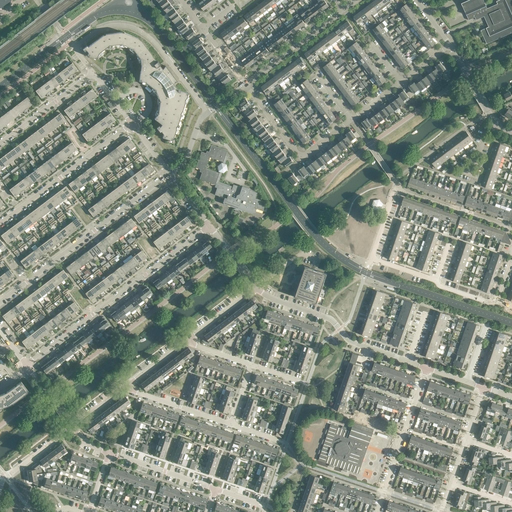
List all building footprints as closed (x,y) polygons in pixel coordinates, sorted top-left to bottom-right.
[(175,3),(173,0),(163,8),(167,13),(174,8),(172,5),(175,3)] [(208,7),(202,0),(197,4),(199,7),(200,6),(204,11),(208,7)] [(271,7),(266,0),(265,0),(262,3),(267,10),(271,7)] [(329,6),(324,0),(320,0),(318,2),(324,10),(329,6)] [(382,9),(375,0),(371,4),(378,13),(382,9)] [(386,6),(381,0),(375,0),(382,9),(386,6)] [(511,2),(511,0),(495,0),(497,4),(487,8),(483,0),(468,0),(461,3),(469,20),(475,17),(476,20),(484,16),(489,27),(481,30),(487,44),(511,32),(511,2)] [(324,10),(318,2),(314,5),(320,13),(324,10)] [(267,10),(262,3),(257,6),(263,13),(267,10)] [(378,13),(371,4),(367,7),(372,14),(373,16),(378,13)] [(409,9),(406,4),(399,9),(402,14),(409,9)] [(320,13),(314,5),(310,8),(316,16),(320,13)] [(263,13),(257,6),(253,9),(258,16),(263,13)] [(372,14),(367,7),(362,10),(368,17),(372,14)] [(176,11),(174,8),(167,13),(171,18),(181,11),(179,8),(176,11)] [(316,16),(310,8),(305,11),(311,19),(316,16)] [(258,16),(253,9),(249,13),(254,20),(258,16)] [(413,13),(409,9),(402,14),(400,15),(404,20),(406,18),(413,13)] [(369,19),(368,17),(362,10),(358,13),(363,20),(365,22),(369,19)] [(183,13),(181,11),(171,18),(175,24),(182,19),(180,16),(183,13)] [(311,19),(305,11),(301,15),(307,23),(311,19)] [(254,20),(249,13),(244,16),(250,23),(254,20)] [(363,20),(358,13),(353,17),(359,24),(363,20)] [(416,17),(413,13),(406,18),(409,23),(416,17)] [(305,24),(299,16),(295,19),(301,27),(305,24)] [(248,24),(243,17),(238,21),(243,28),(248,24)] [(419,21),(416,17),(409,23),(412,27),(419,21)] [(184,21),(182,19),(175,24),(179,29),(189,21),(187,19),(184,21)] [(301,27),(295,19),(290,23),(296,31),(301,27)] [(191,24),(189,21),(179,29),(183,34),(184,34),(185,33),(190,29),(188,26),(191,24)] [(245,30),(243,28),(238,21),(234,24),(239,31),(241,33),(245,30)] [(353,28),(348,21),(343,25),(349,32),(353,28)] [(422,26),(419,21),(412,27),(415,31),(422,26)] [(386,27),(382,22),(373,29),(376,34),(383,28),(386,27)] [(296,31),(290,23),(286,26),(292,34),(296,31)] [(239,31),(234,24),(230,27),(235,34),(239,31)] [(349,32),(343,25),(339,28),(344,35),(349,32)] [(292,34),(286,26),(282,29),(288,37),(292,34)] [(426,30),(422,26),(415,31),(419,35),(426,30)] [(235,34),(230,27),(225,30),(231,38),(235,34)] [(194,30),(192,28),(190,29),(185,33),(184,34),(189,42),(195,38),(193,35),(197,32),(195,30),(194,30)] [(344,35),(339,28),(335,31),(340,38),(344,35)] [(386,33),(383,28),(376,34),(379,38),(386,33)] [(288,37),(282,29),(277,33),(284,40),(288,37)] [(231,38),(225,30),(221,34),(226,41),(231,38)] [(429,34),(426,30),(419,35),(422,40),(429,34)] [(340,38),(335,31),(330,34),(336,41),(340,38)] [(388,31),(386,33),(379,38),(383,42),(390,37),(392,35),(388,31)] [(103,35),(90,45),(88,47),(87,45),(82,49),(84,52),(86,50),(88,53),(87,55),(96,59),(99,53),(109,46),(121,44),(133,49),(140,59),(141,65),(140,71),(139,81),(142,82),(145,82),(155,90),(160,101),(158,114),(154,119),(162,125),(160,127),(159,126),(156,128),(158,131),(160,130),(163,134),(162,138),(169,140),(172,140),(176,130),(176,127),(178,124),(180,116),(180,113),(182,111),(185,103),(185,100),(187,97),(188,93),(178,90),(173,83),(177,81),(165,66),(163,69),(159,65),(160,65),(158,61),(157,62),(152,56),(153,56),(141,40),(140,40),(139,39),(124,32),(124,33),(122,32),(105,34),(105,35),(104,35),(103,35)] [(284,40),(277,33),(273,36),(279,44),(284,40)] [(336,41),(330,34),(326,38),(331,45),(336,41)] [(432,39),(429,34),(422,40),(425,44),(432,39)] [(279,44),(273,36),(269,39),(275,47),(279,44)] [(200,37),(196,40),(195,38),(189,42),(191,44),(195,50),(197,48),(202,45),(204,43),(201,40),(202,40),(200,37)] [(393,41),(390,37),(383,42),(386,47),(393,41)] [(331,45),(326,38),(322,41),(327,48),(331,45)] [(275,47),(269,39),(264,42),(270,50),(275,47)] [(436,43),(432,39),(425,44),(429,48),(436,43)] [(327,48),(322,41),(317,44),(323,51),(327,48)] [(396,46),(393,41),(386,47),(389,51),(396,46)] [(360,46),(356,42),(349,47),(353,52),(360,46)] [(263,44),(258,47),(264,55),(269,52),(263,44)] [(323,51),(317,44),(313,47),(318,54),(323,51)] [(197,48),(195,50),(199,55),(209,47),(207,45),(204,48),(202,45),(197,48)] [(363,50),(360,46),(353,52),(356,56),(363,50)] [(400,50),(396,46),(389,51),(393,55),(400,50)] [(211,50),(209,47),(199,55),(203,60),(210,55),(207,52),(211,50)] [(264,55),(258,47),(254,50),(260,58),(264,55)] [(318,54),(313,47),(309,51),(314,58),(318,54)] [(260,58),(254,50),(250,54),(256,62),(260,58)] [(366,55),(363,50),(356,56),(354,57),(357,62),(359,60),(366,55)] [(403,54),(400,50),(393,55),(396,60),(403,54)] [(314,58),(309,51),(304,54),(310,61),(314,58)] [(256,62),(250,54),(245,57),(251,65),(256,62)] [(406,59),(403,54),(396,60),(399,64),(406,59)] [(212,58),(210,55),(203,60),(200,62),(204,67),(207,66),(217,58),(215,56),(212,58)] [(370,59),(366,55),(359,60),(363,64),(370,59)] [(251,65),(245,57),(241,60),(247,68),(251,65)] [(300,57),(296,61),(301,68),(305,64),(300,57)] [(219,60),(217,58),(207,66),(211,71),(213,70),(213,69),(218,66),(215,63),(219,60)] [(373,63),(370,59),(363,64),(366,69),(373,63)] [(409,63),(406,59),(399,64),(402,68),(409,63)] [(301,68),(296,61),(291,64),(297,71),(301,68)] [(443,66),(440,61),(437,63),(438,64),(435,67),(436,69),(437,68),(440,73),(442,75),(447,71),(449,69),(445,64),(443,66)] [(334,66),(330,62),(323,67),(327,71),(334,66)] [(77,70),(72,63),(42,85),(35,91),(41,98),(47,93),(48,94),(46,95),(48,97),(50,96),(51,96),(50,95),(52,94),(51,92),(49,93),(48,92),(70,76),(71,77),(69,78),(70,80),(72,79),(73,78),(75,77),(73,75),(71,76),(71,75),(77,70)] [(376,68),(373,63),(366,69),(364,70),(367,75),(369,73),(376,68)] [(219,64),(218,66),(213,69),(213,70),(217,75),(215,76),(215,77),(216,78),(217,78),(222,74),(220,72),(225,69),(223,66),(222,67),(219,64)] [(297,71),(291,64),(287,67),(292,74),(297,71)] [(337,70),(334,66),(327,71),(330,76),(337,70)] [(292,74),(287,67),(283,71),(288,78),(292,74)] [(434,71),(431,67),(429,69),(436,79),(442,75),(440,73),(437,68),(436,69),(434,71)] [(379,72),(376,68),(369,73),(372,77),(379,72)] [(436,79),(429,69),(426,71),(429,74),(426,76),(431,83),(436,79)] [(340,75),(337,70),(330,76),(333,80),(340,75)] [(288,78),(283,71),(278,74),(284,81),(288,78)] [(383,76),(379,72),(372,77),(376,82),(383,76)] [(230,76),(228,74),(224,77),(222,74),(217,78),(219,81),(221,80),(225,85),(231,80),(229,77),(230,76)] [(286,84),(284,81),(278,74),(274,77),(279,84),(282,87),(286,84)] [(343,79),(340,75),(333,80),(336,84),(343,79)] [(423,79),(421,75),(418,77),(426,87),(431,83),(426,76),(423,79)] [(386,81),(383,76),(376,82),(379,86),(386,81)] [(279,84),(274,77),(270,80),(275,87),(279,84)] [(426,87),(418,77),(416,79),(418,82),(416,84),(415,84),(419,89),(421,91),(426,87)] [(310,84),(307,79),(300,85),(303,89),(310,84)] [(347,83),(343,79),(336,84),(340,89),(347,83)] [(275,87),(270,80),(265,84),(271,91),(275,87)] [(416,84),(414,82),(411,85),(410,84),(408,86),(411,90),(409,92),(412,97),(415,95),(414,93),(419,89),(415,84),(416,84)] [(350,88),(347,83),(340,89),(343,93),(350,88)] [(271,91),(265,84),(261,87),(266,94),(271,91)] [(313,88),(310,84),(303,89),(306,93),(313,88)] [(317,92),(313,88),(306,93),(310,98),(317,92)] [(353,92),(350,88),(343,93),(346,97),(353,92)] [(97,96),(92,89),(85,94),(84,93),(86,92),(85,90),(83,91),(82,91),(82,92),(80,93),(82,95),(84,94),(84,95),(71,105),(71,104),(72,103),(71,100),(69,102),(69,101),(68,102),(67,104),(68,106),(70,104),(70,105),(64,110),(69,117),(97,96)] [(406,93),(403,89),(401,91),(401,92),(398,94),(400,96),(404,101),(409,97),(410,99),(412,97),(409,92),(406,93)] [(320,97),(317,92),(310,98),(313,102),(320,97)] [(356,96),(353,92),(346,97),(349,102),(356,96)] [(511,94),(511,95),(510,92),(504,94),(501,95),(502,98),(505,97),(507,100),(511,97),(511,94)] [(397,98),(394,95),(392,97),(400,107),(405,103),(404,101),(400,96),(397,98)] [(360,101),(356,96),(349,102),(353,106),(360,101)] [(32,104),(27,97),(9,111),(14,118),(25,110),(26,111),(24,112),(26,114),(27,113),(28,113),(28,112),(30,111),(28,109),(26,110),(26,109),(32,104)] [(323,101),(320,97),(313,102),(316,106),(323,101)] [(400,107),(392,97),(390,99),(392,102),(389,104),(394,111),(396,113),(398,111),(399,110),(398,109),(400,107)] [(248,102),(246,99),(236,106),(241,111),(242,110),(243,113),(249,109),(247,107),(251,103),(249,101),(248,102)] [(284,103),(281,99),(274,104),(277,109),(284,103)] [(326,105),(323,101),(316,106),(319,111),(326,105)] [(288,108),(284,103),(277,109),(281,113),(288,108)] [(386,106),(384,103),(382,105),(389,115),(394,111),(389,104),(386,106)] [(330,110),(326,105),(319,111),(323,115),(330,110)] [(389,115),(382,105),(379,107),(382,110),(379,112),(384,119),(389,115)] [(256,111),(254,108),(250,111),(249,109),(243,113),(245,115),(247,114),(251,119),(251,120),(256,116),(258,115),(255,112),(256,111)] [(291,112),(288,108),(281,113),(284,117),(291,112)] [(333,114),(330,110),(323,115),(326,119),(333,114)] [(14,118),(9,111),(4,114),(10,121),(14,118)] [(376,114),(373,111),(371,113),(379,123),(384,119),(379,112),(376,114)] [(294,116),(291,112),(284,117),(287,122),(294,116)] [(60,113),(56,116),(61,123),(66,120),(60,113)] [(115,120),(110,113),(82,134),(87,141),(94,136),(95,137),(93,138),(95,141),(96,139),(97,140),(97,139),(99,137),(97,135),(96,137),(95,136),(108,126),(109,127),(107,128),(108,130),(110,129),(111,129),(111,128),(113,127),(111,125),(109,126),(109,125),(115,120)] [(379,123),(371,113),(369,115),(371,118),(368,120),(372,125),(373,127),(379,123)] [(10,121),(4,114),(0,118),(6,125),(10,121)] [(336,118),(333,114),(326,119),(324,121),(328,126),(330,124),(329,124),(336,118)] [(61,123),(56,116),(51,120),(57,127),(61,123)] [(251,120),(251,119),(249,121),(253,126),(263,119),(261,116),(258,119),(256,116),(251,120)] [(297,121),(294,116),(287,122),(290,126),(297,121)] [(368,120),(367,118),(364,120),(363,119),(361,121),(364,125),(361,127),(365,132),(368,130),(367,129),(372,125),(368,120)] [(265,121),(263,119),(253,126),(257,132),(264,126),(261,124),(265,121)] [(57,127),(51,120),(47,123),(52,130),(57,127)] [(301,125),(297,121),(290,126),(294,130),(301,125)] [(52,130),(47,123),(43,126),(48,133),(52,130)] [(304,129),(301,125),(294,130),(297,135),(304,129)] [(48,133),(43,126),(38,129),(44,136),(48,133)] [(266,129),(264,126),(257,132),(255,133),(259,138),(261,137),(271,129),(269,127),(266,129)] [(44,136),(38,129),(34,133),(40,140),(44,136)] [(273,131),(271,129),(261,137),(265,142),(272,137),(269,134),(273,131)] [(307,133),(304,129),(297,135),(300,139),(307,133)] [(350,129),(349,130),(348,131),(349,132),(346,134),(347,136),(351,141),(356,137),(357,139),(360,137),(356,131),(353,133),(350,129)] [(473,140),(466,132),(462,136),(468,144),(473,140)] [(40,140),(34,133),(30,136),(35,143),(40,140)] [(311,138),(307,133),(300,139),(304,143),(311,138)] [(344,138),(342,135),(339,137),(347,147),(352,143),(351,141),(347,136),(344,138)] [(35,143),(30,136),(26,139),(31,146),(35,143)] [(468,144),(462,136),(457,139),(463,147),(468,144)] [(274,140),(272,137),(265,142),(269,147),(279,140),(277,137),(274,140)] [(347,147),(339,137),(337,139),(339,142),(337,144),(342,151),(347,147)] [(135,146),(129,138),(126,140),(127,140),(125,142),(131,150),(135,146)] [(31,146),(26,139),(21,143),(27,150),(31,146)] [(463,147),(457,139),(453,143),(459,151),(463,147)] [(281,142),(279,140),(269,147),(273,153),(280,147),(277,145),(281,142)] [(77,149),(72,142),(53,156),(59,163),(70,155),(70,156),(69,157),(70,159),(72,158),(73,158),(73,157),(74,156),(73,154),(71,155),(70,154),(77,149)] [(131,150),(125,142),(123,143),(120,145),(126,153),(131,150)] [(506,146),(497,142),(495,148),(504,151),(506,146)] [(27,150),(21,143),(17,146),(22,153),(27,150)] [(331,143),(329,145),(337,155),(342,151),(337,144),(334,146),(331,143)] [(459,151),(453,143),(448,146),(454,154),(459,151)] [(126,153),(120,145),(118,147),(116,148),(122,156),(126,153)] [(228,158),(228,156),(225,155),(227,150),(211,145),(210,148),(209,152),(206,151),(206,153),(201,152),(195,168),(200,169),(199,172),(202,172),(199,179),(215,185),(215,187),(217,188),(214,195),(224,198),(223,202),(223,204),(233,207),(234,209),(233,209),(234,209),(235,209),(236,209),(237,209),(238,209),(238,210),(239,210),(240,210),(240,211),(241,211),(241,212),(242,212),(241,211),(243,210),(253,214),(254,213),(256,209),(263,211),(266,202),(255,198),(257,193),(249,190),(249,189),(248,188),(242,186),(241,187),(233,184),(232,186),(219,182),(222,172),(223,173),(227,170),(226,165),(225,164),(227,158),(228,158)] [(337,155),(329,145),(326,147),(329,150),(326,152),(331,159),(337,155)] [(22,153),(17,146),(13,149),(18,156),(22,153)] [(454,154),(448,146),(443,150),(450,158),(454,154)] [(282,150),(280,147),(273,153),(277,158),(287,150),(285,148),(282,150)] [(122,156),(116,148),(114,150),(114,149),(112,151),(118,159),(122,156)] [(504,151),(495,148),(493,153),(503,157),(504,151)] [(18,156),(13,149),(8,152),(14,159),(18,156)] [(289,153),(287,150),(277,158),(281,163),(283,162),(288,158),(285,155),(289,153)] [(450,158),(443,150),(439,153),(445,161),(450,158)] [(118,159),(112,151),(109,153),(108,155),(113,163),(118,159)] [(321,151),(318,153),(326,163),(331,159),(326,152),(323,154),(321,151)] [(14,159),(8,152),(4,156),(9,163),(14,159)] [(326,163),(318,153),(316,155),(318,158),(316,160),(321,167),(326,163)] [(445,161),(439,153),(434,156),(441,165),(445,161)] [(503,157),(493,153),(491,159),(501,162),(503,157)] [(113,163),(108,155),(106,156),(103,158),(109,166),(113,163)] [(9,163),(4,156),(0,158),(0,159),(5,166),(9,163)] [(59,163),(53,156),(49,159),(55,166),(59,163)] [(292,159),(289,156),(288,158),(283,162),(287,167),(295,161),(293,159),(292,159)] [(441,165),(434,156),(430,160),(436,168),(441,165)] [(109,166),(103,158),(100,160),(101,160),(99,161),(105,169),(109,166)] [(55,166),(49,159),(45,163),(50,170),(55,166)] [(313,162),(310,159),(308,161),(316,171),(321,167),(316,160),(313,162)] [(501,162),(491,159),(489,164),(499,168),(501,162)] [(105,169),(99,161),(97,163),(97,162),(94,164),(101,172),(105,169)] [(316,171),(308,161),(305,163),(308,166),(305,168),(309,173),(310,175),(316,171)] [(50,170),(45,163),(41,166),(46,173),(50,170)] [(101,172),(94,164),(92,166),(92,167),(90,168),(96,176),(101,172)] [(148,164),(144,167),(149,174),(151,172),(151,173),(154,171),(148,164)] [(499,168),(489,164),(487,170),(497,173),(499,168)] [(46,173),(41,166),(36,169),(42,176),(46,173)] [(305,168),(304,166),(301,168),(300,167),(298,169),(301,173),(298,175),(302,180),(305,178),(304,177),(309,173),(305,168)] [(149,174),(144,167),(140,170),(145,177),(147,175),(149,174)] [(96,176),(90,168),(89,169),(88,169),(86,171),(92,179),(96,176)] [(42,176),(36,169),(32,172),(37,180),(42,176)] [(145,177),(140,170),(135,174),(140,180),(142,179),(145,177)] [(497,173),(487,170),(485,175),(495,178),(497,173)] [(92,179),(86,171),(83,173),(82,175),(88,182),(92,179)] [(37,180),(32,172),(28,176),(33,183),(37,180)] [(296,177),(293,173),(290,175),(291,176),(288,178),(293,185),(298,181),(299,182),(302,180),(298,175),(296,177)] [(140,180),(135,174),(131,177),(136,184),(139,182),(139,181),(140,180)] [(88,182),(82,175),(80,176),(80,175),(77,177),(83,186),(88,182)] [(495,178),(485,175),(484,180),(493,184),(495,178)] [(33,183),(28,176),(9,190),(15,197),(21,192),(22,192),(20,194),(22,196),(23,195),(24,195),(25,194),(24,194),(26,193),(24,191),(23,192),(22,191),(33,183)] [(83,186),(77,177),(75,179),(75,180),(73,181),(79,189),(83,186)] [(136,184),(131,177),(127,180),(132,187),(134,185),(134,186),(136,184)] [(416,179),(410,178),(408,186),(413,188),(416,179)] [(421,181),(416,179),(413,188),(419,189),(421,181)] [(132,187),(127,180),(122,183),(128,190),(130,188),(132,187)] [(493,184),(484,180),(482,186),(491,189),(493,184)] [(79,189),(73,181),(71,182),(68,184),(74,192),(79,189)] [(427,183),(421,181),(419,189),(424,191),(427,183)] [(128,190),(122,183),(118,187),(123,193),(125,192),(128,190)] [(432,185),(427,183),(424,191),(429,193),(432,185)] [(438,187),(432,185),(429,193),(435,195),(438,187)] [(72,194),(66,186),(63,188),(62,190),(67,198),(72,194)] [(123,193),(118,187),(114,190),(119,197),(122,195),(121,195),(123,193)] [(443,189),(438,187),(435,195),(440,197),(443,189)] [(449,191),(443,189),(440,197),(446,199),(449,191)] [(67,198),(62,190),(60,191),(57,193),(63,201),(67,198)] [(119,197),(114,190),(109,193),(114,200),(116,198),(116,199),(119,197)] [(173,197),(168,190),(165,192),(166,192),(164,193),(169,200),(173,197)] [(454,192),(449,191),(446,199),(451,201),(454,192)] [(459,194),(454,192),(451,201),(457,202),(459,194)] [(63,201),(57,193),(54,195),(55,195),(53,196),(59,204),(63,201)] [(114,200),(109,193),(105,197),(110,203),(113,202),(113,201),(114,200)] [(169,200),(164,193),(162,195),(162,194),(159,196),(165,203),(169,200)] [(465,196),(459,194),(457,202),(462,204),(465,196)] [(59,204),(53,196),(51,198),(51,197),(48,199),(55,207),(59,204)] [(165,203),(159,196),(157,198),(157,199),(155,200),(160,207),(165,203)] [(110,203),(105,197),(101,200),(106,206),(108,205),(110,203)] [(409,199),(404,197),(401,206),(406,208),(409,199)] [(473,199),(467,197),(465,205),(470,207),(473,199)] [(55,207),(48,199),(46,201),(44,203),(50,211),(55,207)] [(415,201),(409,199),(406,208),(412,209),(415,201)] [(478,201),(473,199),(470,207),(476,209),(478,201)] [(106,206),(101,200),(97,203),(102,210),(104,208),(106,206)] [(160,207),(155,200),(154,201),(153,201),(151,203),(156,210),(160,207)] [(383,204),(379,200),(374,201),(372,206),(376,210),(381,209),(383,204)] [(420,203),(415,201),(412,209),(417,211),(420,203)] [(484,203),(478,201),(476,209),(481,211),(484,203)] [(50,211),(44,203),(43,204),(42,204),(40,206),(46,214),(50,211)] [(102,210),(97,203),(92,206),(97,213),(99,212),(102,210)] [(156,210),(151,203),(148,205),(149,205),(147,206),(152,213),(156,210)] [(425,205),(420,203),(417,211),(423,213),(425,205)] [(489,204),(484,203),(481,211),(486,213),(489,204)] [(494,206),(489,204),(486,213),(492,214),(494,206)] [(431,207),(425,205),(423,213),(428,215),(431,207)] [(46,214),(40,206),(37,208),(36,209),(42,217),(46,214)] [(97,213),(92,206),(88,210),(93,217),(96,215),(95,214),(97,213)] [(152,213),(147,206),(145,208),(145,207),(142,209),(148,216),(152,213)] [(500,208),(494,206),(492,214),(497,216),(500,208)] [(436,209),(431,207),(428,215),(434,217),(436,209)] [(505,210),(500,208),(497,216),(503,218),(505,210)] [(42,217),(36,209),(34,211),(34,210),(31,212),(37,220),(42,217)] [(148,216),(142,209),(140,211),(140,212),(138,213),(143,220),(148,216)] [(442,211),(436,209),(434,217),(439,219),(442,211)] [(511,212),(505,210),(503,218),(508,220),(511,212)] [(447,212),(442,211),(439,219),(444,220),(447,212)] [(37,220),(31,212),(28,214),(29,215),(27,216),(33,224),(37,220)] [(453,214),(447,212),(444,220),(450,222),(453,214)] [(143,220),(138,213),(136,214),(133,216),(139,223),(143,220)] [(458,216),(453,214),(450,222),(455,224),(458,216)] [(193,223),(188,215),(183,219),(188,226),(190,224),(190,225),(193,223)] [(33,224),(27,216),(25,217),(22,219),(29,227),(33,224)] [(466,219),(461,217),(458,225),(463,227),(466,219)] [(82,225),(77,218),(72,222),(77,228),(79,227),(82,225)] [(136,225),(131,218),(128,220),(128,221),(126,222),(132,229),(136,225)] [(29,227),(22,219),(21,220),(18,222),(24,230),(29,227)] [(188,226),(183,219),(179,222),(184,229),(187,227),(188,226)] [(408,223),(398,219),(396,225),(406,228),(408,223)] [(472,221),(466,219),(463,227),(469,229),(472,221)] [(477,223),(472,221),(469,229),(468,232),(473,234),(474,231),(477,223)] [(24,230),(18,222),(16,224),(14,226),(20,234),(24,230)] [(77,228),(72,222),(68,225),(73,232),(76,230),(75,229),(77,228)] [(132,229),(126,222),(125,223),(124,223),(122,225),(127,232),(132,229)] [(184,229),(179,222),(175,225),(180,232),(182,231),(184,229)] [(482,224),(477,223),(474,231),(480,233),(482,224)] [(488,226),(482,224),(480,233),(485,234),(488,226)] [(73,232),(68,225),(63,228),(68,235),(70,233),(71,234),(73,232)] [(127,232),(122,225),(119,227),(120,227),(118,228),(123,235),(127,232)] [(180,232),(175,225),(170,229),(176,236),(178,234),(178,233),(180,232)] [(406,228),(396,225),(395,230),(404,234),(406,228)] [(20,234),(14,226),(12,227),(10,229),(16,237),(20,234)] [(493,228),(488,226),(485,234),(490,236),(493,228)] [(68,235),(63,228),(59,231),(64,238),(67,236),(68,235)] [(123,235),(118,228),(116,230),(116,229),(113,231),(119,239),(123,235)] [(499,230),(493,228),(490,236),(496,238),(499,230)] [(16,237),(10,229),(7,231),(6,232),(11,240),(16,237)] [(176,236),(170,229),(166,232),(171,239),(173,237),(173,238),(176,236)] [(404,234),(395,230),(393,236),(402,239),(404,234)] [(439,233),(429,230),(427,236),(437,239),(439,233)] [(504,232),(499,230),(496,238),(501,240),(504,232)] [(64,238),(59,231),(55,235),(60,241),(62,240),(64,238)] [(119,239),(113,231),(111,233),(111,234),(109,235),(114,242),(119,239)] [(11,240),(6,232),(4,234),(3,233),(1,235),(7,243),(11,240)] [(171,239),(166,232),(162,235),(167,242),(170,240),(169,240),(171,239)] [(506,232),(504,232),(501,240),(500,241),(510,245),(511,242),(506,232)] [(60,241),(55,235),(51,238),(56,245),(58,243),(60,241)] [(114,242),(109,235),(107,236),(105,238),(110,245),(114,242)] [(167,242),(162,235),(157,238),(163,245),(164,244),(165,244),(167,242)] [(402,239),(393,236),(391,241),(401,245),(402,239)] [(437,239),(427,236),(425,241),(435,244),(437,239)] [(56,245),(51,238),(46,241),(51,248),(52,248),(51,248),(53,246),(53,247),(56,245)] [(110,245),(105,238),(104,238),(105,238),(103,240),(103,239),(100,241),(106,248),(110,245)] [(163,245),(157,238),(153,242),(158,249),(161,247),(163,245)] [(212,247),(206,239),(204,240),(205,242),(203,244),(207,251),(212,247)] [(51,248),(46,241),(42,244),(47,251),(49,250),(51,248)] [(106,248),(100,241),(98,243),(98,244),(96,245),(101,252),(106,248)] [(401,245),(391,241),(389,247),(399,250),(401,245)] [(435,244),(425,241),(424,246),(433,250),(435,244)] [(472,245),(463,241),(461,247),(470,250),(472,245)] [(47,251),(42,244),(38,248),(43,255),(45,253),(45,252),(47,251)] [(198,244),(196,246),(203,254),(207,251),(203,244),(200,247),(198,244)] [(101,252),(96,245),(94,246),(92,248),(97,255),(101,252)] [(204,256),(203,254),(196,246),(195,247),(196,249),(193,251),(198,258),(200,260),(204,256)] [(433,250),(424,246),(422,252),(432,255),(433,250)] [(399,250),(389,247),(387,252),(397,255),(399,250)] [(470,250),(461,247),(459,252),(469,256),(470,250)] [(43,255),(38,248),(33,251),(38,258),(40,256),(40,257),(43,255)] [(97,255),(92,248),(89,250),(88,251),(93,258),(97,255)] [(147,258),(142,250),(137,254),(142,261),(144,259),(144,260),(147,258)] [(38,258),(33,251),(29,254),(34,261),(37,259),(36,259),(38,258)] [(93,258),(88,251),(86,253),(86,252),(83,254),(89,261),(93,258)] [(189,251),(187,253),(194,261),(198,258),(193,251),(191,253),(189,251)] [(397,255),(387,252),(385,258),(395,261),(397,255)] [(432,255),(422,252),(420,257),(430,261),(432,255)] [(469,256),(459,252),(457,258),(467,261),(469,256)] [(503,255),(494,252),(492,258),(501,261),(503,255)] [(194,261),(187,253),(186,254),(187,256),(184,258),(189,265),(194,261)] [(34,261),(29,254),(25,258),(30,264),(31,263),(32,263),(34,261)] [(89,261),(83,254),(81,256),(81,257),(79,258),(84,265),(89,261)] [(142,261),(137,254),(133,257),(138,264),(141,262),(140,262),(142,261)] [(138,264),(133,257),(128,260),(134,267),(135,266),(136,266),(138,264)] [(430,261),(420,257),(418,263),(428,266),(430,261)] [(30,264),(25,258),(20,261),(25,268),(28,266),(28,265),(30,264)] [(84,265),(79,258),(77,259),(74,261),(80,268),(84,265)] [(180,258),(178,260),(185,268),(189,265),(184,258),(182,260),(180,258)] [(467,261),(457,258),(455,263),(465,267),(467,261)] [(501,261),(492,258),(490,263),(500,266),(501,261)] [(134,267),(128,260),(124,264),(130,271),(132,269),(132,268),(134,267)] [(185,268),(178,260),(176,261),(178,263),(175,265),(180,271),(185,268)] [(80,268),(74,261),(72,263),(70,264),(76,271),(80,268)] [(428,266),(418,263),(416,268),(426,272),(428,266)] [(465,267),(455,263),(453,269),(463,272),(465,267)] [(500,266),(490,263),(488,268),(498,272),(500,266)] [(76,271),(70,264),(69,266),(68,265),(66,268),(71,275),(76,271)] [(130,271),(124,264),(120,267),(125,274),(127,272),(127,273),(130,271)] [(171,265),(169,266),(176,275),(180,271),(175,265),(173,267),(171,265)] [(176,275),(169,266),(167,268),(169,270),(166,272),(171,278),(176,275)] [(315,270),(304,266),(303,270),(305,271),(303,276),(302,276),(301,277),(300,278),(299,279),(298,280),(298,281),(298,283),(298,284),(298,285),(298,287),(299,288),(298,293),(296,292),(294,296),(304,300),(304,299),(307,300),(317,304),(318,300),(316,299),(319,292),(321,293),(323,285),(321,284),(324,277),(326,278),(327,274),(317,270),(317,271),(314,270),(315,270)] [(125,274),(120,267),(116,270),(121,277),(124,275),(123,275),(125,274)] [(498,272),(488,268),(486,274),(496,277),(498,272)] [(14,276),(9,269),(5,273),(10,279),(11,278),(12,278),(14,276)] [(463,272),(453,269),(451,274),(461,277),(463,272)] [(60,272),(59,273),(64,280),(68,277),(63,270),(60,272)] [(121,277),(116,270),(111,273),(117,281),(117,280),(118,279),(121,277)] [(162,272),(160,273),(167,282),(171,278),(166,272),(163,274),(162,272)] [(10,279),(5,273),(0,276),(6,283),(8,281),(10,279)] [(64,280),(59,273),(57,275),(57,274),(54,276),(59,283),(64,280)] [(117,281),(111,273),(107,277),(112,284),(114,282),(114,283),(117,281)] [(167,282),(160,273),(158,275),(160,277),(157,279),(162,285),(167,282)] [(461,277),(451,274),(450,280),(459,283),(461,277)] [(496,277),(486,274),(484,279),(494,283),(496,277)] [(59,283),(54,276),(52,278),(52,279),(50,280),(55,287),(59,283)] [(112,284),(107,277),(103,280),(108,287),(111,285),(110,285),(112,284)] [(153,279),(151,280),(157,289),(162,285),(157,279),(154,281),(153,279)] [(494,283),(484,279),(482,285),(492,288),(494,283)] [(55,287),(50,280),(48,281),(45,283),(51,290),(55,287)] [(108,287),(103,280),(98,283),(103,290),(105,289),(108,287)] [(51,290),(45,283),(43,285),(41,286),(46,293),(51,290)] [(103,290),(98,283),(94,287),(99,294),(102,292),(102,291),(103,290)] [(145,288),(142,290),(147,297),(152,293),(145,285),(143,286),(145,288)] [(492,288),(482,285),(480,290),(490,294),(492,288)] [(46,293),(41,286),(40,288),(39,287),(37,289),(42,296),(46,293)] [(99,294),(94,287),(90,290),(95,297),(97,295),(97,296),(99,294)] [(42,296),(37,289),(34,291),(34,292),(33,293),(38,300),(42,296)] [(95,297),(90,290),(85,293),(91,300),(93,298),(95,297)] [(138,290),(136,291),(143,300),(147,297),(142,290),(139,292),(138,290)] [(386,294),(374,290),(372,295),(384,299),(386,294)] [(143,300),(136,291),(134,293),(136,295),(133,297),(138,303),(143,300)] [(38,300),(33,293),(31,294),(28,296),(33,303),(38,300)] [(384,299),(372,295),(371,301),(382,305),(384,299)] [(33,303),(28,296),(26,298),(24,300),(29,306),(33,303)] [(129,297),(127,298),(133,307),(138,303),(133,297),(130,299),(129,297)] [(133,307),(127,298),(125,300),(127,302),(124,304),(129,310),(133,307)] [(248,302),(247,303),(252,310),(257,307),(252,299),(249,302),(248,302)] [(29,306),(24,300),(22,301),(20,302),(25,309),(29,306)] [(416,304),(404,300),(403,306),(414,309),(416,304)] [(382,305),(371,301),(369,306),(380,310),(382,305)] [(25,309),(20,302),(17,304),(17,305),(16,306),(21,313),(25,309)] [(79,309),(74,302),(69,305),(74,312),(76,311),(79,309)] [(252,310),(247,303),(246,303),(245,304),(243,306),(248,313),(252,310)] [(120,304),(118,305),(124,314),(129,310),(124,304),(121,306),(120,304)] [(74,312),(69,305),(65,309),(70,316),(73,314),(73,313),(74,312)] [(124,314),(118,305),(116,307),(118,309),(115,311),(120,317),(124,314)] [(21,313),(16,306),(14,308),(13,307),(11,309),(16,316),(21,313)] [(248,313),(243,306),(240,308),(239,308),(239,309),(244,316),(248,313)] [(380,310),(369,306),(367,311),(378,315),(380,310)] [(414,309),(403,306),(401,311),(412,315),(414,309)] [(16,316),(11,309),(8,311),(9,311),(7,313),(12,319),(16,316)] [(70,316),(65,309),(61,312),(66,319),(68,317),(68,318),(70,316)] [(244,316),(239,309),(238,310),(237,310),(237,311),(234,313),(240,320),(244,316)] [(267,310),(266,311),(264,311),(261,319),(264,320),(264,318),(270,320),(272,312),(271,312),(271,311),(270,311),(267,310)] [(109,312),(115,321),(117,323),(121,319),(120,317),(115,311),(112,313),(111,311),(109,312)] [(378,315),(367,311),(365,317),(376,321),(378,315)] [(412,315),(401,311),(399,316),(410,320),(412,315)] [(438,311),(436,317),(447,321),(449,315),(438,311)] [(66,319),(61,312),(56,315),(62,322),(64,320),(66,319)] [(273,312),(272,312),(270,320),(269,323),(274,324),(277,314),(274,313),(274,312),(273,312)] [(12,319),(7,313),(5,314),(2,316),(7,323),(12,319)] [(240,320),(234,313),(232,315),(231,315),(230,316),(235,323),(240,320)] [(280,315),(277,314),(274,324),(279,326),(280,324),(283,315),(282,315),(280,315)] [(62,322),(56,315),(52,318),(57,325),(59,324),(62,322)] [(283,316),(283,315),(280,324),(285,325),(288,317),(285,316),(284,315),(283,316)] [(235,323),(230,316),(229,317),(229,316),(228,317),(226,319),(231,326),(235,323)] [(410,320),(399,316),(397,322),(408,326),(410,320)] [(103,320),(100,322),(105,329),(110,325),(103,317),(101,318),(103,320)] [(291,318),(288,317),(285,325),(290,327),(293,319),(292,319),(292,318),(291,318)] [(376,321),(365,317),(363,322),(375,326),(376,321)] [(447,321),(436,317),(434,322),(445,326),(447,321)] [(57,325),(52,318),(48,322),(53,329),(56,327),(56,326),(57,325)] [(231,326),(226,319),(223,321),(222,322),(221,323),(227,330),(231,326)] [(294,319),(293,319),(290,327),(289,330),(294,331),(295,329),(298,321),(295,320),(294,319)] [(53,329),(48,322),(43,325),(49,332),(50,330),(51,331),(53,329)] [(96,322),(94,323),(100,332),(105,329),(100,322),(97,324),(96,322)] [(375,326),(363,322),(361,328),(373,332),(375,326)] [(408,326),(397,322),(395,327),(407,331),(408,326)] [(445,326),(434,322),(432,328),(443,332),(445,326)] [(474,324),(468,322),(466,327),(477,331),(479,326),(474,324)] [(100,332),(94,323),(92,325),(94,327),(91,329),(96,335),(100,332)] [(227,330),(221,323),(220,323),(220,324),(217,326),(222,333),(227,330)] [(49,332),(43,325),(39,328),(44,335),(47,333),(49,332)] [(222,333),(217,326),(214,328),(213,328),(213,329),(218,336),(222,333)] [(314,326),(313,326),(310,334),(316,336),(319,328),(315,327),(315,326),(314,326)] [(407,331),(395,327),(393,333),(405,336),(407,331)] [(477,331),(466,327),(464,333),(475,337),(477,331)] [(44,335),(39,328),(35,331),(40,338),(42,337),(44,335)] [(373,332),(361,328),(359,333),(362,334),(362,335),(368,337),(368,336),(371,337),(373,332)] [(443,332),(432,328),(430,333),(442,337),(443,332)] [(87,329),(85,330),(91,339),(96,335),(91,329),(88,331),(87,329)] [(218,336),(213,329),(212,330),(211,330),(208,332),(214,339),(218,336)] [(253,329),(250,337),(258,340),(259,339),(259,338),(260,335),(258,334),(259,331),(253,329)] [(91,339),(85,330),(83,332),(85,334),(82,336),(87,342),(91,339)] [(40,338),(35,331),(30,335),(36,342),(38,340),(40,338)] [(496,331),(494,337),(506,341),(508,335),(496,331)] [(205,338),(202,340),(205,344),(207,345),(214,339),(208,332),(206,334),(205,335),(204,336),(205,338)] [(405,336),(393,333),(391,338),(403,342),(405,336)] [(442,337),(430,333),(428,339),(440,342),(442,337)] [(475,337),(464,333),(462,338),(474,342),(475,337)] [(36,342),(30,335),(26,338),(31,345),(33,343),(33,344),(36,342)] [(78,336),(76,337),(82,346),(87,342),(82,336),(79,338),(78,336)] [(82,346),(76,337),(74,339),(76,341),(73,343),(78,349),(82,346)] [(258,340),(250,337),(248,342),(257,345),(258,342),(258,341),(258,340)] [(506,341),(494,337),(493,342),(504,346),(506,341)] [(31,345),(26,338),(22,341),(27,349),(30,346),(31,345)] [(268,342),(268,343),(277,346),(278,341),(270,338),(269,341),(268,342)] [(403,342),(391,338),(390,344),(392,344),(392,345),(398,347),(398,346),(401,347),(403,342)] [(474,342),(462,338),(460,343),(472,347),(474,342)] [(440,342),(428,339),(427,344),(438,348),(440,342)] [(504,346),(493,342),(491,348),(502,352),(504,346)] [(68,343),(67,344),(73,353),(78,349),(73,343),(70,345),(68,343)] [(472,347),(460,343),(459,349),(470,353),(472,347)] [(73,353),(67,344),(65,345),(67,348),(64,350),(69,356),(73,353)] [(438,348),(427,344),(425,349),(436,353),(438,348)] [(312,348),(303,345),(302,351),(310,353),(311,350),(312,350),(311,349),(312,348)] [(255,350),(246,347),(245,353),(253,355),(254,352),(255,351),(254,351),(255,350)] [(184,350),(184,351),(189,358),(194,355),(188,348),(185,350),(184,350)] [(502,352),(491,348),(489,353),(500,357),(502,352)] [(436,353),(425,349),(423,355),(426,356),(425,357),(431,359),(431,358),(434,359),(436,353)] [(470,353),(459,349),(457,354),(468,358),(470,353)] [(59,350),(58,351),(64,360),(69,356),(64,350),(61,352),(59,350)] [(64,360),(58,351),(56,352),(58,354),(55,357),(60,363),(64,360)] [(189,358),(184,351),(183,352),(183,351),(182,352),(179,354),(185,361),(189,358)] [(500,357),(489,353),(487,359),(498,362),(500,357)] [(185,361),(179,354),(177,356),(176,357),(175,358),(180,365),(185,361)] [(273,356),(265,354),(264,354),(264,355),(264,356),(263,359),(271,362),(273,356)] [(468,358),(457,354),(455,360),(466,363),(468,358)] [(203,357),(200,356),(197,364),(202,366),(205,358),(204,357),(203,357)] [(50,357),(49,358),(55,366),(60,363),(55,357),(52,359),(50,357)] [(55,366),(49,358),(47,359),(48,361),(46,364),(50,370),(55,366)] [(180,365),(175,358),(174,358),(173,359),(171,361),(176,368),(180,365)] [(498,362),(487,359),(485,364),(497,368),(498,362)] [(296,360),(294,365),(305,369),(305,368),(305,367),(306,364),(298,361),(296,360)] [(466,363),(455,360),(453,365),(456,366),(455,367),(461,369),(461,368),(464,369),(466,363)] [(176,368),(171,361),(168,363),(167,363),(166,364),(172,371),(176,368)] [(216,361),(215,361),(213,370),(218,371),(221,363),(217,362),(217,361),(216,361)] [(361,366),(355,364),(349,362),(348,368),(356,371),(359,372),(361,366)] [(41,363),(39,365),(46,373),(50,370),(46,364),(43,366),(41,363)] [(371,371),(377,373),(380,364),(374,363),(371,371)] [(172,371),(166,364),(166,365),(165,365),(162,367),(167,374),(172,371)] [(385,366),(380,364),(377,373),(382,375),(385,366)] [(497,368),(485,364),(483,369),(495,373),(497,368)] [(305,369),(294,365),(292,370),(303,374),(304,371),(305,370),(304,370),(305,369)] [(390,368),(385,366),(382,375),(387,376),(390,368)] [(167,374),(162,367),(159,369),(158,370),(159,370),(158,371),(163,378),(167,374)] [(237,368),(236,368),(233,377),(238,378),(241,370),(238,369),(237,368)] [(356,371),(348,368),(346,373),(354,376),(356,371)] [(395,370),(390,368),(387,376),(392,378),(395,370)] [(495,373),(483,369),(481,375),(484,376),(484,377),(490,379),(490,378),(493,379),(495,373)] [(400,371),(395,370),(392,378),(397,380),(400,371)] [(163,378),(158,371),(157,371),(156,372),(153,374),(159,381),(163,378)] [(405,373),(400,371),(397,380),(402,382),(405,373)] [(354,376),(346,373),(344,378),(353,381),(354,376)] [(410,375),(405,373),(402,382),(407,383),(410,375)] [(159,381),(153,374),(151,376),(150,376),(150,377),(149,377),(155,384),(159,381)] [(204,378),(196,375),(194,378),(194,379),(194,380),(202,383),(204,378)] [(253,383),(259,385),(262,377),(261,377),(261,376),(260,376),(256,375),(253,383)] [(416,377),(410,375),(407,383),(413,385),(416,377)] [(155,384),(149,377),(148,378),(147,379),(145,381),(150,388),(155,384)] [(353,381),(344,378),(342,383),(351,386),(353,381)] [(0,408),(4,407),(9,405),(9,403),(13,401),(13,403),(18,399),(21,397),(20,396),(24,393),(25,394),(28,391),(21,381),(10,389),(6,392),(4,393),(0,395),(0,394),(0,408)] [(150,388),(145,381),(142,382),(141,383),(140,384),(146,391),(150,388)] [(435,383),(430,382),(427,390),(432,392),(435,383)] [(351,386),(342,383),(341,388),(349,391),(351,386)] [(440,385),(435,383),(432,392),(437,394),(440,385)] [(445,387),(440,385),(437,394),(443,395),(445,387)] [(226,386),(223,395),(232,398),(232,397),(233,397),(233,396),(234,392),(231,391),(232,388),(226,386)] [(293,388),(292,387),(289,396),(295,398),(298,389),(294,388),(293,387),(293,388)] [(451,389),(445,387),(443,395),(448,397),(451,389)] [(352,392),(349,391),(341,388),(339,393),(347,396),(350,397),(352,392)] [(456,390),(451,389),(448,397),(453,399),(456,390)] [(370,391),(365,390),(362,398),(367,400),(370,391)] [(461,392),(456,390),(453,399),(458,401),(461,392)] [(375,393),(370,391),(367,400),(373,402),(375,393)] [(466,394),(461,392),(458,401),(463,402),(466,394)] [(347,396),(339,393),(337,398),(346,401),(347,396)] [(381,395),(375,393),(373,402),(378,403),(381,395)] [(471,396),(466,394),(463,402),(468,404),(471,396)] [(247,402),(247,403),(258,407),(260,401),(257,400),(258,397),(252,395),(251,398),(249,397),(248,401),(247,401),(247,402)] [(386,397),(381,395),(378,403),(383,405),(386,397)] [(121,399),(120,399),(126,406),(130,403),(125,396),(122,398),(121,398),(121,399)] [(197,398),(188,396),(187,399),(187,400),(187,401),(195,404),(197,398)] [(391,398),(386,397),(383,405),(388,407),(391,398)] [(348,402),(346,401),(337,398),(335,403),(346,407),(348,402)] [(396,400),(391,398),(388,407),(387,410),(392,411),(393,409),(396,400)] [(126,406),(120,399),(119,400),(116,402),(121,409),(126,406)] [(230,403),(222,400),(220,405),(228,408),(229,407),(229,406),(230,403)] [(401,402),(396,400),(393,409),(398,410),(401,402)] [(121,409),(116,402),(113,404),(112,405),(112,406),(117,413),(121,409)] [(406,404),(401,402),(398,410),(403,412),(406,404)] [(139,411),(145,413),(148,404),(145,403),(144,403),(143,403),(142,403),(139,411)] [(258,407),(247,403),(247,404),(246,404),(246,405),(245,408),(254,411),(256,412),(258,407)] [(346,407),(335,403),(334,409),(344,412),(346,407)] [(486,410),(495,413),(497,405),(492,403),(492,404),(489,403),(486,410)] [(217,404),(215,411),(218,412),(218,410),(226,413),(228,410),(228,409),(228,408),(220,405),(217,404)] [(291,408),(283,405),(281,410),(290,413),(291,410),(291,409),(291,408)] [(503,406),(497,405),(495,413),(503,416),(505,408),(502,407),(503,406)] [(117,413),(112,406),(111,406),(110,407),(107,409),(113,416),(117,413)] [(154,407),(153,406),(150,415),(155,416),(158,408),(155,407),(154,406),(154,407)] [(508,409),(505,408),(503,416),(511,419),(511,415),(511,409),(508,408),(508,409)] [(113,416),(107,409),(105,411),(104,411),(104,412),(103,412),(108,419),(113,416)] [(426,410),(421,409),(418,417),(423,419),(426,410)] [(431,412),(426,410),(423,419),(428,421),(431,412)] [(108,419),(103,412),(102,413),(101,414),(99,416),(104,423),(108,419)] [(436,414),(431,412),(428,421),(433,422),(436,414)] [(174,414),(173,413),(170,422),(176,423),(179,415),(175,414),(174,413),(174,414)] [(255,417),(252,416),(243,413),(243,414),(243,415),(242,418),(245,420),(245,421),(252,423),(255,417)] [(441,416),(436,414),(433,422),(438,424),(441,416)] [(104,423),(99,416),(96,418),(95,418),(94,419),(100,426),(104,423)] [(185,417),(181,416),(178,424),(184,426),(187,418),(186,418),(186,417),(185,417)] [(446,417),(441,416),(438,424),(438,427),(443,428),(444,426),(446,417)] [(452,419),(446,417),(444,426),(449,428),(452,419)] [(100,426),(94,419),(93,419),(93,420),(90,422),(95,429),(100,426)] [(457,421),(452,419),(449,428),(454,429),(457,421)] [(140,423),(132,420),(131,423),(130,424),(131,424),(130,425),(139,428),(140,423)] [(462,423),(457,421),(454,429),(459,431),(462,423)] [(95,429),(90,422),(87,424),(86,424),(87,425),(86,426),(91,433),(95,429)] [(205,424),(202,423),(199,431),(204,433),(207,425),(206,425),(206,424),(205,424)] [(362,426),(353,423),(351,431),(346,430),(347,428),(342,426),(342,428),(331,424),(328,430),(327,430),(325,433),(327,434),(325,440),(323,439),(322,444),(324,445),(322,450),(320,450),(318,454),(320,454),(318,460),(329,464),(329,466),(333,467),(334,465),(343,469),(342,471),(347,472),(347,470),(359,474),(368,445),(369,445),(373,433),(367,431),(361,429),(362,426)] [(481,425),(479,430),(488,433),(491,425),(489,425),(485,423),(483,423),(482,426),(481,425)] [(271,430),(274,431),(282,434),(284,430),(284,429),(284,428),(276,425),(273,424),(271,430)] [(208,425),(207,425),(204,433),(210,435),(212,427),(209,426),(208,425)] [(499,443),(503,445),(508,430),(501,428),(499,431),(503,433),(502,436),(500,443),(499,443)] [(137,433),(128,430),(127,433),(127,434),(127,435),(135,438),(137,433)] [(488,433),(479,430),(478,436),(479,436),(478,439),(480,440),(485,441),(488,433)] [(511,431),(508,430),(503,445),(507,446),(511,435),(511,431)] [(163,431),(162,434),(160,439),(168,442),(168,441),(169,441),(169,440),(170,437),(168,436),(169,433),(163,431)] [(229,432),(228,432),(225,440),(230,442),(233,434),(230,433),(229,432)] [(135,438),(127,435),(126,436),(126,437),(125,440),(133,443),(135,438)] [(239,436),(236,435),(233,443),(238,445),(241,437),(240,436),(239,436)] [(417,437),(411,436),(408,444),(414,446),(417,437)] [(422,439),(417,437),(414,446),(419,448),(422,439)] [(168,442),(160,439),(158,445),(166,447),(167,444),(168,443),(168,442)] [(427,441),(422,439),(419,448),(424,449),(427,441)] [(133,443),(125,440),(124,443),(123,444),(124,445),(123,446),(132,449),(133,443)] [(178,445),(178,446),(186,448),(188,443),(180,440),(179,444),(178,444),(178,445)] [(432,443),(427,441),(424,449),(429,451),(432,443)] [(437,444),(432,443),(429,451),(434,453),(437,444)] [(57,447),(62,454),(64,456),(68,453),(62,444),(57,447)] [(442,446),(437,444),(434,453),(439,455),(442,446)] [(447,448),(442,446),(439,455),(445,456),(447,448)] [(62,454),(57,447),(53,451),(58,458),(62,454)] [(273,447),(272,447),(269,455),(274,457),(277,449),(274,448),(273,447)] [(473,449),(471,455),(480,458),(482,449),(475,447),(474,450),(473,449)] [(219,454),(217,453),(218,450),(212,448),(209,456),(218,459),(218,458),(218,457),(219,454)] [(453,450),(447,448),(445,456),(450,458),(453,450)] [(165,452),(156,450),(154,455),(163,458),(163,457),(164,457),(163,456),(165,452)] [(58,458),(53,451),(48,454),(54,461),(58,458)] [(54,461),(48,454),(44,457),(49,464),(54,461)] [(72,454),(70,459),(69,461),(69,462),(74,464),(77,455),(72,454)] [(489,464),(497,464),(497,457),(495,457),(495,454),(489,454),(489,464)] [(228,462),(227,463),(236,465),(239,457),(233,455),(232,458),(229,457),(228,460),(227,461),(228,462)] [(480,458),(471,455),(469,460),(470,460),(469,463),(477,466),(480,458)] [(183,459),(175,456),(174,457),(174,458),(173,461),(181,464),(183,459)] [(49,464),(44,457),(40,461),(42,464),(45,468),(49,464)] [(503,457),(497,457),(497,464),(497,467),(500,467),(501,470),(505,469),(505,466),(505,460),(503,460),(503,457)] [(98,462),(93,461),(90,469),(95,471),(98,462)] [(238,466),(236,465),(227,463),(227,464),(227,465),(226,468),(236,471),(238,466)] [(271,467),(263,464),(261,470),(269,473),(270,469),(271,469),(271,468),(271,467)] [(36,468),(34,465),(31,467),(32,470),(27,470),(28,476),(36,474),(35,469),(36,468)] [(467,468),(465,473),(473,476),(476,468),(469,465),(468,468),(467,468)] [(108,475),(113,477),(116,469),(111,467),(108,475)] [(214,469),(206,467),(204,472),(212,475),(213,471),(214,471),(214,470),(214,469)] [(406,469),(401,467),(398,476),(403,478),(406,469)] [(237,471),(236,471),(226,468),(225,471),(224,472),(224,473),(232,476),(235,477),(237,471)] [(256,474),(259,475),(267,478),(268,477),(268,476),(269,473),(261,470),(258,469),(256,474)] [(411,471),(406,469),(403,478),(408,479),(411,471)] [(416,473),(411,471),(408,479),(413,481),(416,473)] [(232,476),(224,473),(224,474),(223,474),(223,475),(222,478),(230,481),(232,476)] [(421,474),(416,473),(413,481),(418,483),(421,474)] [(473,476),(465,473),(463,479),(464,479),(463,482),(470,484),(473,476)] [(484,489),(488,490),(493,476),(489,474),(485,473),(484,477),(488,478),(484,489)] [(37,480),(36,474),(28,476),(29,481),(34,481),(34,483),(37,484),(38,480),(37,480)] [(426,476),(421,474),(418,483),(423,485),(426,476)] [(311,475),(309,480),(318,483),(320,478),(311,475)] [(141,477),(136,476),(134,484),(133,487),(138,488),(139,486),(141,477)] [(431,478),(426,476),(423,485),(429,486),(431,478)] [(501,478),(493,476),(488,490),(492,492),(496,481),(499,482),(501,478)] [(44,486),(49,488),(52,480),(46,478),(44,486)] [(437,480),(431,478),(429,486),(434,488),(437,480)] [(508,481),(501,478),(499,482),(503,483),(499,494),(503,496),(508,481)] [(318,483),(309,480),(307,485),(316,488),(318,483)] [(442,481),(437,480),(434,488),(439,490),(442,481)] [(157,483),(152,481),(149,489),(154,491),(157,483)] [(511,482),(508,481),(503,496),(507,497),(511,486),(511,482)] [(339,484),(333,482),(329,494),(335,495),(336,493),(339,484)] [(160,484),(158,492),(157,495),(162,497),(163,494),(166,486),(160,484)] [(344,486),(339,484),(336,493),(341,494),(344,486)] [(264,488),(255,485),(254,490),(262,493),(263,490),(264,489),(264,488)] [(316,488),(307,485),(306,490),(314,493),(316,488)] [(349,488),(344,486),(341,494),(346,496),(349,488)] [(354,489),(349,488),(346,496),(351,498),(354,489)] [(359,491),(354,489),(351,498),(356,500),(359,491)] [(317,494),(314,493),(306,490),(304,495),(315,499),(317,494)] [(458,493),(456,498),(465,501),(467,493),(460,490),(459,493),(458,493)] [(88,492),(82,491),(80,499),(85,501),(88,492)] [(364,493),(359,491),(356,500),(361,501),(364,493)] [(369,495),(364,493),(361,501),(366,503),(369,495)] [(315,499),(304,495),(302,500),(311,503),(313,504),(315,499)] [(375,496),(369,495),(366,503),(372,505),(375,496)] [(98,505),(103,507),(106,499),(100,497),(98,505)] [(475,507),(482,506),(483,506),(482,500),(481,500),(480,497),(474,497),(475,507)] [(207,500),(201,498),(199,506),(204,508),(207,500)] [(465,501),(456,498),(455,503),(455,504),(455,507),(464,510),(467,502),(465,501)] [(488,499),(482,500),(483,506),(482,506),(483,509),(490,509),(491,509),(490,502),(489,502),(488,499)] [(311,503),(302,500),(300,506),(309,508),(311,503)] [(394,503),(389,501),(386,510),(391,511),(394,503)] [(496,502),(490,502),(491,509),(490,509),(490,511),(491,511),(498,511),(499,511),(498,505),(497,505),(496,502)] [(214,511),(215,511),(219,511),(222,505),(216,503),(214,511)] [(396,511),(399,505),(394,503),(391,511),(392,511),(396,511)]
